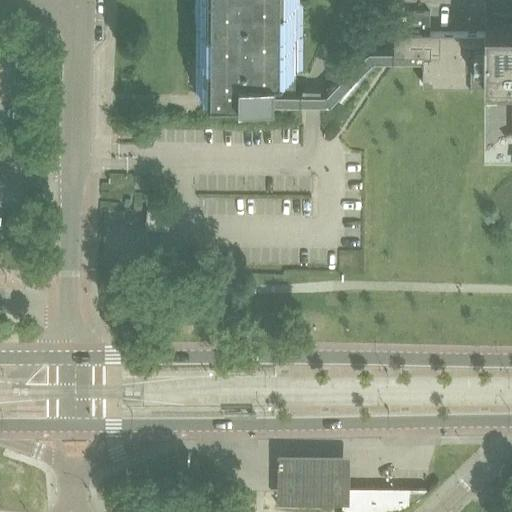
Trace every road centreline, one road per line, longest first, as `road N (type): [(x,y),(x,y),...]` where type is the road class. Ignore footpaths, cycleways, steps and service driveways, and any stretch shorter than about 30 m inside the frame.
road 1 (secondary): [(511,361),(74,357)]
road 2 (secondary): [(193,424),(506,421)]
road 3 (residential): [(74,357),(75,175)]
road 4 (residential): [(75,175),(79,6)]
road 5 (residential): [(75,469),(193,424)]
